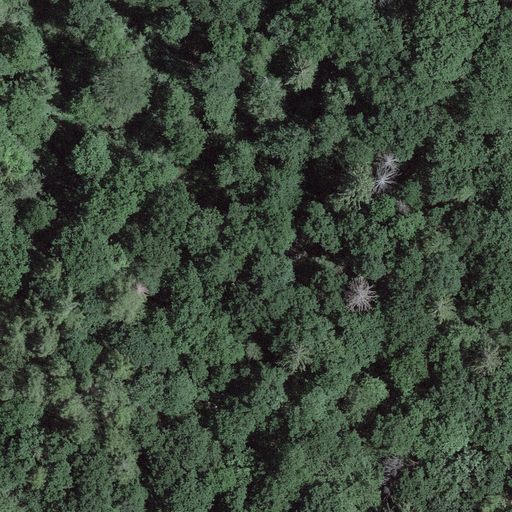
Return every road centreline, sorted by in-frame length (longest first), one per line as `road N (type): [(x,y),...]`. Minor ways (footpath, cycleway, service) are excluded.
road 1 (track): [(0,83),(71,145),(238,408),(276,511)]
road 2 (track): [(71,145),(147,0)]
